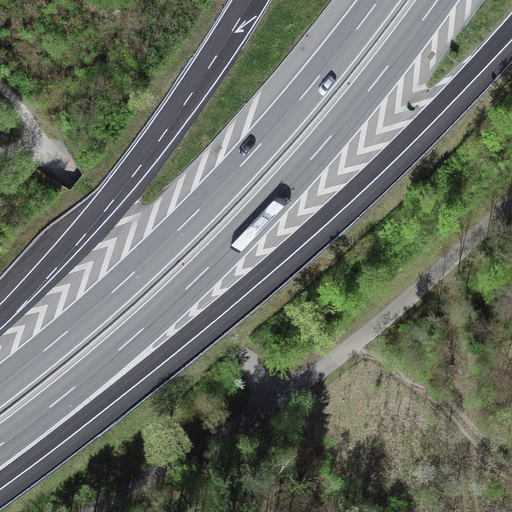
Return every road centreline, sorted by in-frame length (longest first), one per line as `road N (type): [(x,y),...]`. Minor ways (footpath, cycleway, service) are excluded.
road 1 (motorway): [(0,465),(107,397),(287,248),(511,25)]
road 2 (motorway): [(0,444),(208,267),(349,113),(436,0)]
road 3 (motorway): [(378,0),(177,230),(0,385)]
road 4 (motorway): [(250,0),(153,142),(0,316)]
road 5 (track): [(0,148),(62,170),(279,398)]
road 6 (track): [(279,398),(397,307),(511,201)]
road 7 (track): [(88,511),(279,398)]
